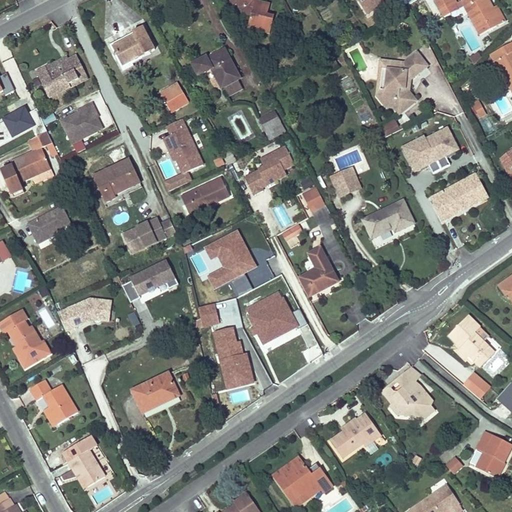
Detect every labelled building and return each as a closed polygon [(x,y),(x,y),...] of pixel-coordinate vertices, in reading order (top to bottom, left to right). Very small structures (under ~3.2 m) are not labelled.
[(248,29),(262,33),(267,14),(269,5),(253,1),(253,0),(229,0),(233,7),(237,5),(242,15),(251,17),(248,29)] [(357,0),(368,18),(385,8),(380,0),(357,0)] [(450,15),(447,10),(456,6),(453,0),(437,0),(435,1),(444,18),(450,15)] [(501,24),(494,10),(488,0),(464,0),(462,1),(480,36),(501,24)] [(456,6),(447,10),(450,15),(459,10),(456,6)] [(498,8),(494,10),(501,24),(505,22),(498,8)] [(267,14),(262,33),(269,35),(274,17),(267,14)] [(135,37),(113,49),(124,68),(155,51),(144,29),(133,34),(135,37)] [(511,44),(491,55),(495,63),(504,82),(506,81),(511,93),(511,44)] [(222,89),(223,88),(237,81),(240,79),(227,55),(225,51),(208,60),(207,58),(200,61),(193,65),(199,77),(206,73),(212,70),(222,89)] [(380,62),(377,89),(381,95),(378,98),(385,108),(393,109),(398,116),(416,102),(409,93),(411,80),(427,68),(417,54),(404,64),(380,62)] [(468,61),(471,68),(479,61),(476,56),(468,61)] [(48,72),(46,69),(36,73),(49,100),(71,88),(70,86),(87,78),(77,57),(69,61),(71,66),(66,69),(63,65),(48,72)] [(67,58),(46,69),(48,72),(63,65),(66,69),(71,66),(69,61),(67,58)] [(335,62),(327,66),(331,73),(338,69),(335,62)] [(504,82),(495,63),(492,65),(501,84),(504,82)] [(0,100),(5,98),(5,96),(15,91),(7,74),(0,77),(0,100)] [(87,78),(70,86),(71,88),(89,80),(87,78)] [(237,81),(223,88),(228,97),(242,90),(237,81)] [(178,84),(161,94),(172,114),(189,104),(178,84)] [(96,113),(92,105),(78,112),(78,114),(61,122),(69,140),(78,136),(80,141),(102,130),(94,114),(96,113)] [(481,106),(475,109),(479,119),(486,116),(481,106)] [(0,146),(35,127),(25,108),(3,121),(4,123),(0,125),(0,146)] [(46,125),(56,120),(51,110),(41,116),(46,125)] [(35,111),(30,113),(36,127),(41,125),(35,111)] [(275,114),(259,123),(269,142),(285,133),(275,114)] [(186,128),(181,119),(166,126),(170,136),(178,132),(186,128)] [(394,121),(381,131),(385,139),(400,132),(398,129),(394,121)] [(188,134),(186,128),(178,132),(181,137),(188,134)] [(446,158),(460,151),(448,128),(427,139),(425,136),(402,147),(415,173),(429,166),(433,175),(450,166),(446,158)] [(170,136),(163,139),(168,151),(171,150),(176,160),(182,174),(164,182),(168,192),(191,181),(187,172),(203,165),(188,134),(181,137),(178,132),(170,136)] [(30,142),(35,153),(12,162),(13,166),(16,173),(5,178),(11,192),(22,187),(21,184),(52,170),(43,150),(54,144),(49,134),(48,134),(47,134),(47,133),(30,142)] [(72,145),(80,141),(78,136),(69,140),(72,145)] [(296,167),(286,147),(261,160),(265,167),(259,170),(260,172),(245,179),(255,197),(265,192),(263,189),(271,186),(269,183),(276,179),(278,183),(289,177),(287,172),(296,167)] [(511,150),(501,159),(511,185),(511,150)] [(115,199),(114,197),(113,195),(128,188),(129,190),(140,184),(129,161),(93,177),(106,204),(115,199)] [(16,173),(13,166),(2,171),(5,178),(16,173)] [(331,179),(339,196),(358,187),(352,170),(331,179)] [(476,175),(431,199),(443,222),(488,198),(476,175)] [(306,190),(314,185),(311,178),(302,183),(306,190)] [(220,179),(200,188),(201,190),(195,192),(195,191),(181,197),(190,215),(203,209),(212,205),(229,197),(220,179)] [(141,186),(128,192),(133,203),(147,197),(141,186)] [(358,187),(339,196),(340,198),(359,190),(358,187)] [(113,195),(114,197),(129,190),(128,188),(113,195)] [(326,206),(316,188),(303,196),(312,213),(326,206)] [(372,217),(363,221),(371,239),(385,233),(393,229),(395,233),(414,225),(403,202),(372,217)] [(327,208),(312,214),(317,227),(332,221),(327,208)] [(56,237),(55,234),(53,232),(58,230),(59,232),(72,226),(63,209),(29,226),(39,245),(56,237)] [(158,219),(130,232),(135,243),(128,246),(132,255),(167,239),(161,225),(158,219)] [(170,221),(161,225),(167,239),(177,235),(170,221)] [(287,237),(289,241),(310,230),(308,226),(287,237)] [(310,230),(289,241),(293,248),(314,237),(310,230)] [(130,232),(123,236),(128,246),(135,243),(130,232)] [(0,264),(2,263),(3,264),(12,258),(3,243),(0,244),(0,264)] [(317,271),(300,279),(310,298),(330,287),(338,283),(320,249),(309,255),(317,271)] [(203,254),(189,260),(194,271),(201,268),(210,288),(219,284),(210,264),(208,264),(203,254)] [(179,286),(167,262),(131,280),(132,282),(123,287),(131,304),(141,299),(139,296),(148,292),(149,294),(156,290),(155,289),(166,284),(169,291),(179,286)] [(506,297),(507,296),(511,293),(511,276),(498,286),(506,297)] [(45,288),(39,292),(43,298),(49,294),(45,288)] [(249,319),(255,329),(258,335),(264,345),(274,340),(272,335),(295,323),(283,300),(281,301),(277,294),(247,311),(251,318),(249,319)] [(90,300),(58,314),(66,332),(89,322),(88,320),(92,318),(93,321),(100,322),(102,315),(110,316),(112,304),(90,300)] [(20,353),(17,355),(25,369),(51,354),(44,342),(41,343),(31,327),(28,329),(24,323),(28,321),(22,311),(0,324),(0,327),(5,335),(8,333),(17,348),(20,353)] [(140,324),(134,312),(129,315),(135,326),(140,324)] [(109,323),(110,316),(102,315),(100,322),(109,323)] [(467,317),(448,337),(460,349),(457,352),(465,360),(469,356),(480,368),(494,354),(474,334),(480,328),(467,317)] [(295,323),(272,335),(274,340),(297,327),(295,323)] [(42,342),(50,338),(48,332),(39,335),(42,342)] [(412,369),(404,376),(415,383),(421,376),(412,369)] [(493,388),(475,372),(463,384),(481,401),(493,388)] [(161,406),(160,403),(178,395),(169,375),(132,392),(143,415),(161,406)] [(404,376),(382,393),(392,405),(395,403),(399,407),(398,416),(416,418),(422,413),(426,418),(435,412),(430,405),(433,403),(420,387),(415,383),(404,376)] [(50,408),(49,409),(58,425),(78,414),(62,387),(52,393),(45,382),(31,390),(37,401),(44,397),(50,408)] [(178,395),(160,403),(161,406),(179,397),(178,395)] [(395,403),(392,405),(390,407),(397,416),(398,416),(399,407),(395,403)] [(58,425),(49,409),(43,412),(53,428),(58,425)] [(349,428),(343,432),(330,441),(342,460),(362,446),(370,440),(372,444),(381,438),(365,414),(361,417),(360,416),(347,425),(349,428)] [(475,469),(493,478),(501,462),(503,463),(511,446),(485,433),(476,450),(483,453),(475,469)] [(63,453),(73,471),(77,470),(88,488),(105,478),(90,452),(97,447),(90,437),(63,453)] [(370,440),(362,446),(365,449),(372,444),(370,440)] [(422,459),(417,456),(412,463),(417,466),(422,459)] [(465,467),(456,457),(445,466),(454,476),(465,467)] [(273,475),(276,480),(302,463),(298,458),(273,475)] [(501,462),(493,478),(497,480),(505,464),(503,463),(501,462)] [(302,463),(276,480),(292,503),(309,492),(310,495),(320,489),(321,491),(323,494),(333,487),(320,469),(310,475),(307,471),(302,463)] [(317,464),(307,471),(310,475),(320,469),(317,464)] [(77,470),(73,471),(84,490),(88,488),(77,470)] [(409,511),(448,511),(459,506),(446,487),(409,511)] [(309,492),(292,503),(295,508),(321,491),(320,489),(310,495),(309,492)] [(233,511),(231,511),(229,509),(224,511),(255,511),(258,510),(246,493),(233,502),(235,505),(238,509),(233,511)] [(7,500),(0,504),(0,511),(19,511),(15,505),(14,506),(9,499),(7,500)]
